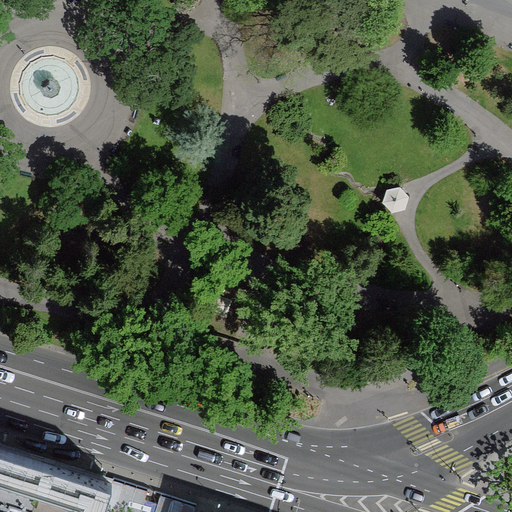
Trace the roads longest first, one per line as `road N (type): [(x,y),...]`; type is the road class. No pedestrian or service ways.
road 1 (primary): [(289,473),(0,381)]
road 2 (primary): [(511,399),(375,462),(289,473)]
road 3 (primary): [(289,473),(406,511)]
